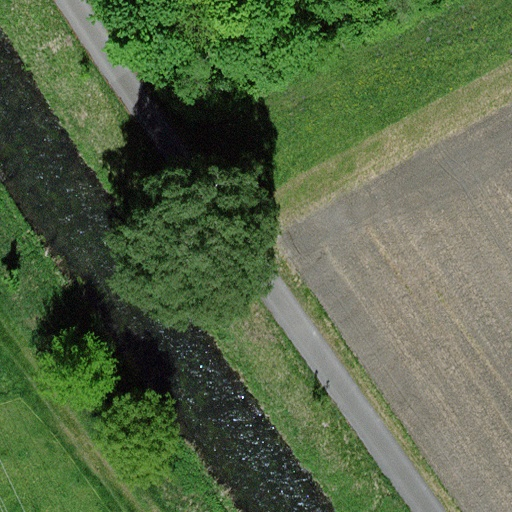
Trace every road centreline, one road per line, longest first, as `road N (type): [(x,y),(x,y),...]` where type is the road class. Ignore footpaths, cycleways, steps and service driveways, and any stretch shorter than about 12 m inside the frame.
road 1 (track): [(432,511),(117,70),(78,0)]
road 2 (track): [(0,323),(143,511)]
